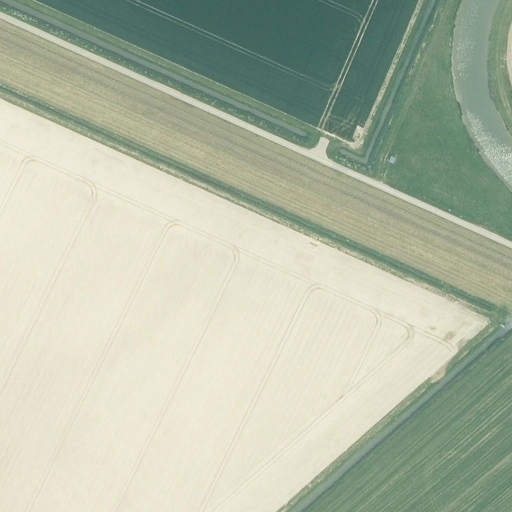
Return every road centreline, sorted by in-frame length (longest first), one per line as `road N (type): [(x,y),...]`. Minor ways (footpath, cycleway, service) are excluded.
road 1 (track): [(511,303),(0,73)]
road 2 (track): [(511,245),(0,15)]
road 3 (track): [(511,118),(497,55),(510,0)]
